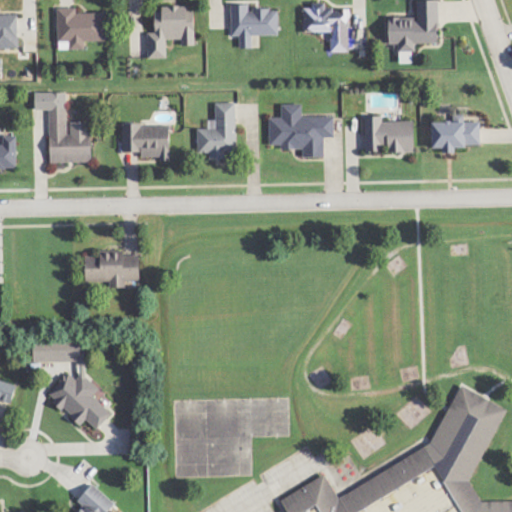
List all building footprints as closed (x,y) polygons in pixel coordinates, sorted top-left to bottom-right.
[(444,0),(421,0),(421,14),(390,15),(391,48),(420,47),(420,40),(445,39),(444,0)] [(153,28),(153,55),(171,54),(171,36),(186,35),(186,42),(199,41),(198,2),(157,2),(158,28),(153,28)] [(333,28),(333,48),(353,48),(352,2),(307,3),(308,29),(333,28)] [(110,37),(110,9),(81,9),(81,3),(62,3),(62,46),(89,46),(89,37),(110,37)] [(282,3),(236,3),(236,33),(245,33),(245,45),(255,44),(255,32),(282,32),(282,3)] [(0,44),(22,44),(21,10),(0,10),(0,44)] [(240,99),(220,99),(220,125),(202,125),(202,149),(216,149),(216,155),(230,154),(230,149),(240,148),(240,99)] [(338,112),(306,113),(306,100),(286,100),(286,114),(274,114),(275,144),(308,144),(308,153),(329,153),(328,133),(339,133),(338,112)] [(53,103),(54,159),(97,158),(96,118),(71,119),(70,103),(53,103)] [(387,112),(369,112),(369,149),(421,148),(421,117),(387,117),(387,112)] [(435,118),(435,144),(485,143),(484,117),(435,118)] [(126,149),(143,149),(143,155),(175,155),(175,120),(126,120),(126,149)] [(0,165),(21,165),(21,132),(6,132),(6,141),(0,141),(0,165)] [(142,280),(141,255),(124,256),(124,250),(94,251),(94,256),(87,257),(88,283),(111,282),(111,288),(127,288),(127,281),(142,280)] [(36,362),(81,361),(81,376),(65,376),(54,391),(54,403),(83,425),(86,420),(99,430),(112,414),(112,410),(93,396),(100,396),(100,387),(87,377),(86,351),(83,348),(83,341),(35,341),(36,362)] [(18,386),(3,381),(0,381),(0,399),(9,403),(13,403),(18,386)] [(340,492),(329,471),(285,495),(286,504),(291,507),(293,511),(511,511),(511,498),(484,499),(474,480),(511,405),(466,383),(462,386),(434,442),(340,492)] [(78,502),(83,507),(78,511),(110,511),(117,505),(94,484),(78,502)]
